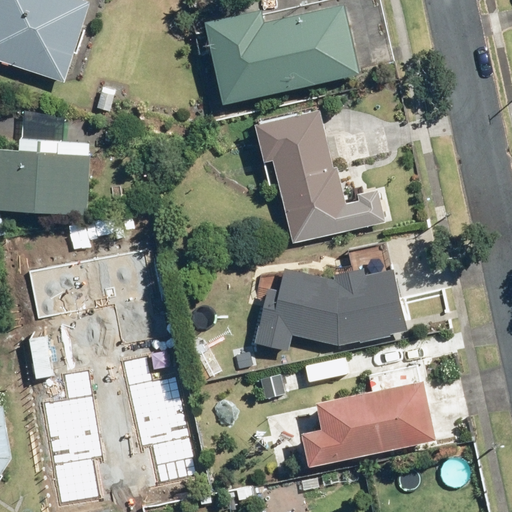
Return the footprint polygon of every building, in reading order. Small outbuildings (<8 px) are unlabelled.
[(85,6),(64,0),(0,0),(0,65),(61,84),(85,6)] [(197,27),(216,111),(357,78),(341,8),(259,27),(256,14),(197,27)] [(258,129),(250,131),(259,167),(269,165),(290,247),(382,224),(381,220),(386,219),(380,193),(375,195),(375,193),(354,198),(356,204),(342,207),(334,171),(328,173),(312,110),(257,124),(258,129)] [(86,159),(0,153),(0,213),(83,219),(86,159)] [(113,299),(120,338),(173,328),(157,244),(26,268),(34,314),(113,299)] [(342,266),(344,275),(290,262),(285,286),(271,283),(258,339),(295,347),(300,328),(345,339),(415,324),(401,261),(369,268),(367,261),(342,266)] [(162,486),(205,479),(187,375),(167,378),(162,349),(119,357),(130,414),(149,410),(162,486)] [(44,399),(64,504),(107,496),(93,420),(112,416),(101,358),(57,366),(63,395),(44,399)] [(296,439),(304,472),(431,445),(415,369),(367,379),(371,396),(311,408),(316,435),(296,439)] [(0,417),(0,474),(8,462),(0,417)]
